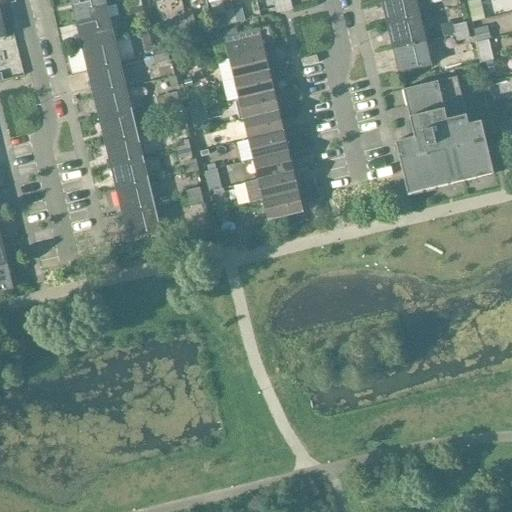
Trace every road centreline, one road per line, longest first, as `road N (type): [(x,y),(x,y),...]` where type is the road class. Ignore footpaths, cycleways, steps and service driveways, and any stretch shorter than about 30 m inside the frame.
road 1 (residential): [(70,263),(42,142),(49,118),(23,0)]
road 2 (residential): [(360,182),(334,75),(342,41),(331,0)]
